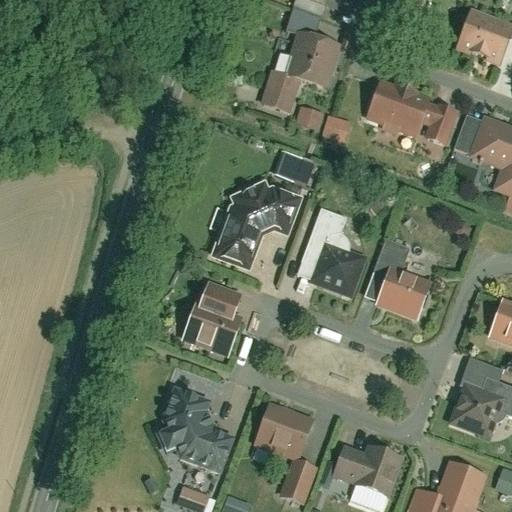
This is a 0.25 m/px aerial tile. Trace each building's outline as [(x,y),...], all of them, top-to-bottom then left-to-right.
[(324,0),(347,9),(350,0),(324,0)] [(511,26),(473,10),(456,52),(503,72),(511,49),(511,26)] [(277,63),(264,106),(291,114),(300,80),(333,89),(345,49),(301,36),(292,68),(277,63)] [(381,85),(366,124),(446,155),(461,116),(381,85)] [(306,107),(297,129),(318,137),(326,116),(306,107)] [(511,132),(487,125),(474,164),(507,175),(500,198),(511,202),(511,132)] [(230,205),(212,256),(252,270),(270,219),(230,205)] [(310,284),(309,286),(349,301),(365,257),(342,248),(350,227),(320,215),(296,279),(310,284)] [(389,280),(379,307),(427,323),(440,286),(404,274),(411,253),(385,244),(375,275),(389,280)] [(246,331),(236,327),(247,299),(208,284),(184,343),(234,363),(246,331)] [(511,299),(507,298),(490,339),(511,347),(511,299)] [(208,388),(176,379),(162,429),(176,464),(226,484),(236,441),(210,434),(200,414),(208,388)] [(465,385),(453,427),(492,437),(504,396),(465,385)] [(272,409),(258,448),(301,464),(315,425),(272,409)] [(351,444),(337,484),(397,505),(411,465),(351,444)] [(449,465),(436,502),(417,495),(410,511),(473,511),(486,479),(449,465)]
